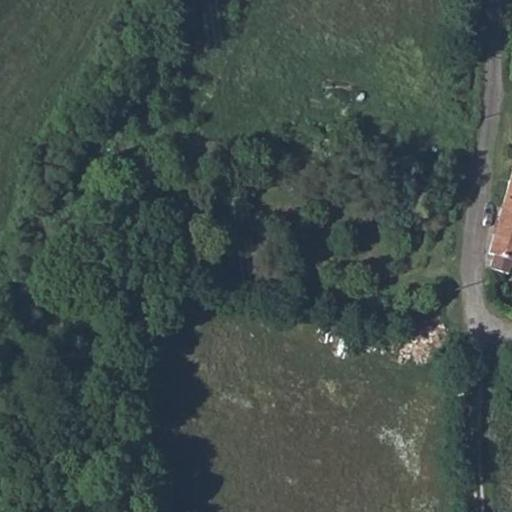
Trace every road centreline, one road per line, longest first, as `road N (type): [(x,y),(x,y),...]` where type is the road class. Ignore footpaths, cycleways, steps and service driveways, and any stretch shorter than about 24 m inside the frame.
road 1 (unclassified): [(492,0),(489,127),(468,275),(471,327)]
road 2 (track): [(471,327),(482,511)]
